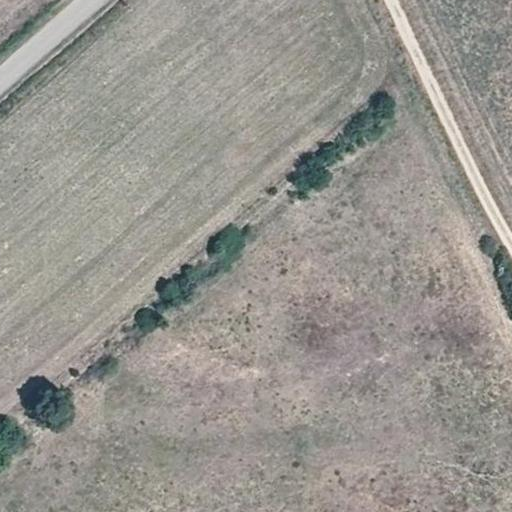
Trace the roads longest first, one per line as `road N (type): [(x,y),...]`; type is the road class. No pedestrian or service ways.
road 1 (track): [(390,0),(511,247)]
road 2 (tertiary): [(97,0),(0,83)]
